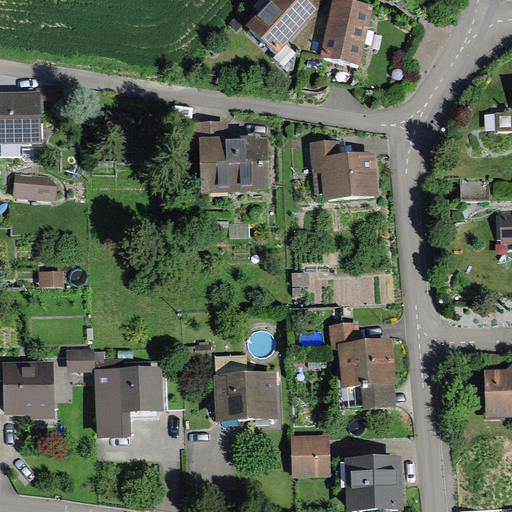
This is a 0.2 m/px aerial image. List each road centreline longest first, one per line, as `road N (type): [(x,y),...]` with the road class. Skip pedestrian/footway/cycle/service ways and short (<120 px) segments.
road 1 (residential): [(412,131),(0,69)]
road 2 (residential): [(419,343),(406,168),(412,131)]
road 3 (residential): [(429,511),(419,343)]
road 4 (residential): [(412,131),(474,28)]
